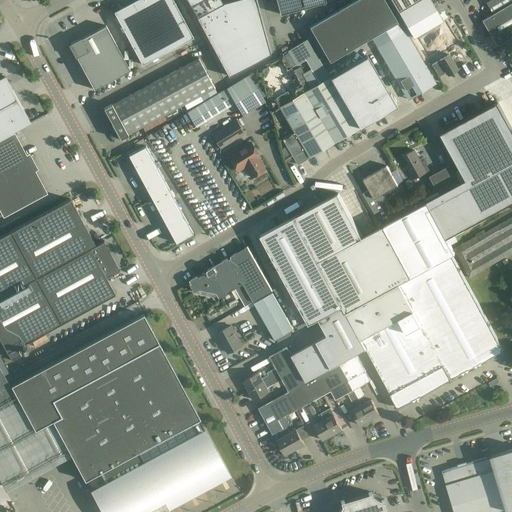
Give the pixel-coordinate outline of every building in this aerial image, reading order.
[(173,0),(164,0),(120,21),(145,75),(197,51),(173,0)] [(255,0),(234,0),(223,3),(221,0),(187,0),(192,8),(229,76),(271,54),(255,0)] [(276,0),(280,15),(326,2),(325,0),(276,0)] [(330,62),(372,38),(396,23),(398,23),(384,0),(355,0),(309,27),(330,62)] [(414,38),(443,21),(433,4),(430,0),(390,0),(396,8),(403,21),(404,21),(414,38)] [(493,14),(482,21),(485,35),(491,34),(498,46),(511,37),(511,0),(491,0),(487,3),(493,14)] [(456,43),(443,21),(414,38),(426,60),(456,43)] [(398,26),(396,23),(372,38),(373,40),(385,62),(407,100),(434,84),(404,32),(402,33),(398,26)] [(82,37),(69,44),(76,57),(77,57),(87,75),(123,56),(106,26),(82,38),(82,37)] [(309,42),(300,47),(304,54),(303,55),(307,63),(309,62),(313,69),(321,64),(309,42)] [(291,48),(283,53),(291,67),(300,62),(291,48)] [(130,70),(123,56),(87,75),(94,90),(130,70)] [(397,106),(368,56),(330,77),(331,78),(360,128),(397,106)] [(457,70),(449,56),(432,66),(438,77),(444,74),(443,73),(446,72),(448,76),(457,70)] [(112,104),(104,108),(112,124),(119,139),(120,139),(120,140),(129,135),(129,134),(215,88),(199,58),(112,104)] [(301,83),(309,79),(301,65),(292,70),(300,84),(301,83)] [(266,101),(249,74),(188,111),(197,126),(236,103),(244,114),(266,101)] [(0,139),(13,132),(31,123),(5,76),(0,78),(0,139)] [(309,78),(309,79),(301,83),(335,142),(358,129),(330,78),(315,87),(309,78)] [(301,83),(300,84),(277,97),(282,106),(280,108),(294,132),(282,139),(297,164),(335,142),(301,83)] [(275,98),(270,97),(266,99),(271,109),(276,106),(277,101),(275,98)] [(427,201),(428,202),(447,238),(511,202),(511,126),(499,102),(442,133),(467,179),(427,201)] [(236,119),(211,134),(220,149),(245,134),(236,119)] [(0,210),(3,217),(4,216),(4,215),(46,193),(34,170),(36,169),(29,155),(26,156),(14,133),(13,132),(0,139),(0,210)] [(251,143),(229,156),(238,171),(245,167),(252,178),(265,170),(255,154),(257,153),(251,143)] [(148,149),(130,159),(142,181),(160,171),(148,149)] [(414,150),(402,157),(415,182),(418,180),(416,177),(429,170),(426,165),(427,161),(425,157),(422,156),(419,158),(414,150)] [(450,165),(430,176),(435,187),(456,176),(450,165)] [(369,188),(362,192),(378,220),(392,212),(381,194),(403,182),(396,169),(391,172),(388,166),(364,179),(369,188)] [(160,171),(142,181),(154,203),(172,193),(160,171)] [(417,191),(414,185),(409,188),(412,194),(417,191)] [(172,193),(154,203),(166,225),(183,215),(172,193)] [(455,253),(447,238),(428,202),(363,237),(339,193),(295,217),(343,306),(347,312),(399,283),(452,255),(455,253)] [(70,199),(0,237),(0,340),(11,361),(21,356),(16,348),(115,294),(106,277),(118,270),(103,241),(95,245),(70,199)] [(183,215),(166,225),(178,247),(195,237),(183,215)] [(309,325),(320,319),(329,313),(343,306),(295,217),(261,235),(263,238),(309,325)] [(475,237),(453,249),(469,277),(511,252),(511,217),(484,233),(483,231),(475,235),(475,237)] [(190,282),(195,292),(200,289),(217,293),(220,297),(221,297),(233,290),(236,289),(245,306),(254,302),(273,291),(248,247),(245,248),(245,250),(239,254),(237,253),(232,256),(231,258),(229,259),(227,258),(221,261),(221,263),(215,267),(214,266),(208,269),(208,272),(205,273),(203,272),(202,275),(199,277),(197,275),(190,279),(190,282)] [(452,255),(399,283),(451,379),(461,374),(465,375),(465,371),(468,372),(470,369),(474,367),(478,367),(479,364),(482,365),(483,362),(504,351),(496,335),(452,255)] [(343,306),(329,313),(320,319),(328,334),(317,340),(332,367),(339,364),(357,354),(366,349),(398,408),(451,379),(399,283),(347,312),(343,306)] [(273,293),(255,303),(276,339),(293,329),(273,293)] [(143,314),(11,386),(35,430),(54,420),(104,511),(145,511),(165,501),(168,505),(229,472),(143,314)] [(231,326),(217,333),(228,353),(242,345),(231,326)] [(332,367),(317,340),(291,355),(296,364),(306,382),(321,374),(332,367)] [(278,374),(296,364),(291,355),(287,347),(269,357),(274,368),(278,374)] [(362,397),(364,396),(359,387),(371,380),(366,372),(357,354),(339,364),(370,420),(380,415),(371,400),(365,403),(362,397)] [(296,364),(278,374),(270,379),(249,390),(254,400),(269,392),(267,387),(281,379),(288,392),(306,382),(296,364)] [(360,425),(370,420),(339,364),(332,367),(321,374),(331,391),(336,400),(348,393),(353,402),(355,401),(358,407),(352,410),(360,425)] [(278,374),(274,368),(266,372),(267,374),(268,375),(270,379),(278,374)] [(268,375),(267,374),(262,377),(259,372),(244,380),(249,390),(270,379),(268,375)] [(221,382),(225,387),(238,380),(235,374),(221,382)] [(331,391),(321,374),(306,382),(304,383),(313,401),(329,392),(331,391)] [(313,401),(304,383),(286,393),(296,410),(313,401)] [(296,410),(286,393),(269,402),(278,420),(285,416),(296,410)] [(295,450),(283,428),(278,420),(269,402),(259,408),(273,434),(280,430),(283,436),(277,440),(286,455),(295,450)] [(320,413),(317,407),(314,402),(310,404),(316,416),(317,415),(320,422),(314,425),(323,440),(332,435),(320,413)] [(330,408),(320,413),(332,435),(342,430),(330,408)] [(285,416),(278,420),(283,428),(287,426),(289,425),(285,416)] [(290,432),(287,426),(283,428),(295,450),(305,444),(296,429),(290,432)] [(508,511),(511,510),(511,448),(442,470),(454,511),(506,511),(508,511)] [(0,485),(2,490),(7,490),(22,485),(26,485),(27,477),(30,487),(74,472),(32,472),(27,474),(22,474),(22,465),(9,469),(7,462),(0,464),(0,485)] [(337,511),(388,511),(384,499),(381,500),(373,495),(372,492),(340,501),(342,505),(337,511)]
